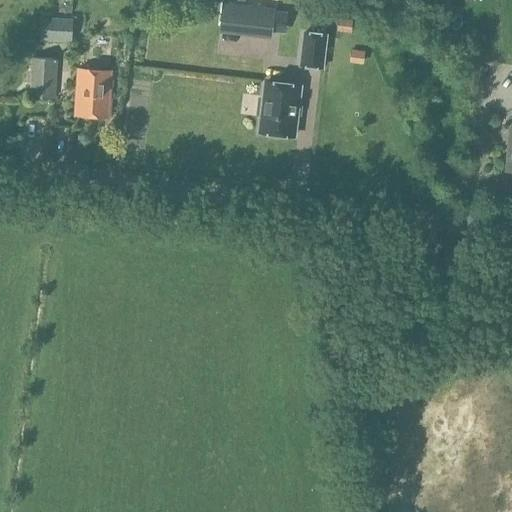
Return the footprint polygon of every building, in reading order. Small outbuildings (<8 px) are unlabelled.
[(274,10),(222,5),(219,35),(270,41),(274,10)] [(338,26),(353,29),(355,17),(340,15),(338,26)] [(42,40),(71,43),(71,20),(43,18),(42,40)] [(322,68),(326,36),(304,33),(300,65),(322,68)] [(353,59),(367,60),(368,47),(353,46),(353,59)] [(52,99),(54,61),(33,60),(32,98),(52,99)] [(108,117),(111,73),(78,71),(75,115),(108,117)] [(294,136),(300,87),(265,82),(263,99),(259,98),(257,114),(262,115),(259,132),(294,136)]
